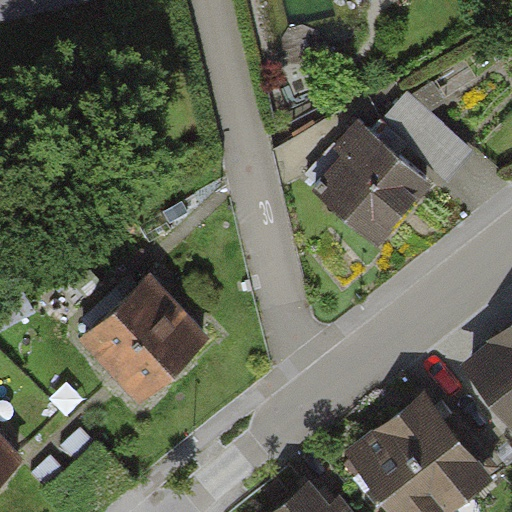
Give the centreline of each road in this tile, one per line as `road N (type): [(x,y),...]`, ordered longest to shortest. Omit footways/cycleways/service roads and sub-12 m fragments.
road 1 (residential): [(323,393),(298,365),(207,0)]
road 2 (residential): [(511,245),(323,393)]
road 3 (residential): [(323,393),(181,511)]
